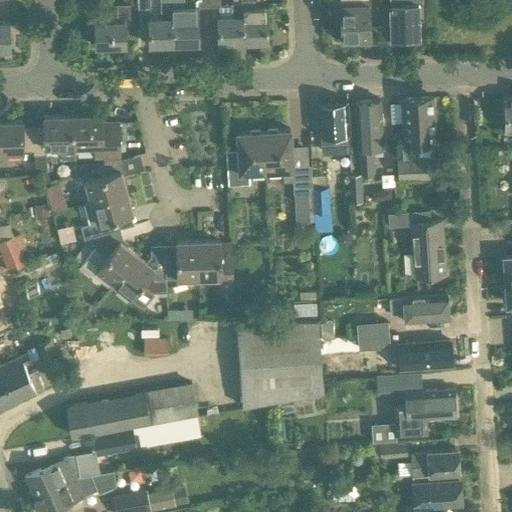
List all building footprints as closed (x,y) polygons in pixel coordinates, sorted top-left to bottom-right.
[(149,0),(137,0),(138,9),(150,9),(149,0)] [(160,0),(161,18),(148,18),(149,44),(174,44),(172,0),(160,0)] [(184,0),(172,0),(174,44),(198,43),(197,10),(185,11),(184,0)] [(241,0),(241,2),(243,42),(267,41),(266,7),(253,7),(253,0),(241,0)] [(368,0),(339,0),(340,38),(369,38),(368,0)] [(421,0),(389,0),(391,38),(419,37),(418,19),(422,19),(421,0)] [(232,15),(217,16),(218,43),(243,42),(241,2),(231,2),(232,15)] [(116,20),(94,21),(95,46),(125,45),(124,21),(129,21),(129,4),(116,5),(116,20)] [(0,49),(9,49),(8,22),(0,22),(0,49)] [(403,158),(396,158),(398,179),(429,177),(428,157),(432,157),(431,142),(435,142),(432,96),(400,98),(403,144),(402,144),(403,158)] [(380,100),(354,101),(357,148),(358,148),(359,173),(361,173),(374,173),(373,147),(383,146),(380,100)] [(346,101),(317,103),(319,135),(321,134),(321,145),(337,144),(340,175),(347,175),(347,171),(350,171),(348,133),(346,101)] [(100,114),(72,115),(72,145),(73,145),(94,144),(94,156),(102,156),(102,163),(117,159),(117,156),(118,156),(117,121),(101,122),(100,114)] [(43,126),(32,126),(33,155),(44,154),(44,146),(60,146),(61,158),(73,157),(73,145),(72,145),(72,115),(43,115),(43,126)] [(21,120),(0,120),(0,163),(5,164),(5,151),(32,151),(32,155),(33,155),(32,126),(21,126),(21,120)] [(310,165),(292,166),(290,129),(263,130),(265,170),(283,169),(284,181),(293,181),(296,223),(314,221),(312,187),(311,187),(310,165)] [(265,170),(263,130),(237,132),(238,154),(226,155),(228,185),(249,183),(249,171),(265,170)] [(140,152),(120,157),(124,171),(144,166),(140,152)] [(96,176),(85,179),(90,201),(126,191),(117,159),(102,163),(93,165),(96,176)] [(359,173),(349,174),(350,202),(367,201),(367,189),(362,189),(361,173),(359,173)] [(61,183),(48,186),(54,210),(67,207),(61,183)] [(331,229),(328,186),(312,187),(314,221),(315,230),(331,229)] [(96,222),(88,224),(91,235),(116,229),(113,218),(132,212),(126,191),(90,201),(96,222)] [(429,210),(388,213),(389,226),(411,224),(415,275),(445,273),(441,219),(430,220),(429,210)] [(9,223),(0,224),(0,249),(2,254),(25,243),(21,233),(14,236),(9,223)] [(116,229),(91,235),(94,248),(105,256),(95,269),(113,283),(136,253),(118,239),(116,229)] [(219,240),(198,241),(198,277),(219,277),(219,292),(232,292),(231,250),(219,250),(219,240)] [(176,266),(165,266),(165,292),(177,292),(177,277),(198,277),(198,241),(176,241),(176,266)] [(25,243),(2,254),(10,272),(26,265),(20,252),(26,250),(24,246),(26,246),(25,243)] [(31,276),(61,263),(57,252),(27,265),(31,276)] [(136,253),(113,283),(141,305),(151,292),(151,293),(165,292),(165,266),(153,266),(136,253)] [(511,253),(500,254),(502,280),(511,279),(511,253)] [(511,279),(502,280),(503,307),(511,306),(511,279)] [(404,297),(389,298),(390,314),(404,312),(405,321),(449,318),(447,293),(404,296),(404,297)] [(318,320),(236,320),(242,406),(323,391),(318,320)] [(387,321),(357,323),(358,336),(388,333),(387,321)] [(388,333),(358,336),(359,348),(389,345),(388,333)] [(166,335),(142,336),(142,353),(166,353),(166,335)] [(50,340),(37,346),(54,385),(67,379),(50,340)] [(450,340),(399,344),(401,367),(452,364),(450,340)] [(27,353),(0,365),(0,386),(28,374),(24,365),(31,362),(27,353)] [(28,374),(0,386),(0,409),(37,393),(36,392),(44,388),(36,371),(28,374)] [(424,373),(380,376),(380,392),(425,389),(424,373)] [(192,382),(66,406),(71,435),(197,412),(192,382)] [(406,406),(393,407),(395,435),(426,433),(425,418),(455,416),(453,388),(405,391),(406,406)] [(131,429),(92,436),(95,453),(202,434),(199,417),(131,429)] [(393,438),(394,420),(371,420),(370,437),(393,438)] [(407,456),(406,444),(373,447),(373,459),(407,456)] [(421,453),(410,453),(412,476),(425,475),(425,476),(458,473),(459,473),(457,450),(427,452),(426,447),(421,448),(421,453)] [(67,456),(24,475),(32,494),(75,476),(67,456)] [(313,468),(314,482),(326,481),(325,468),(313,468)] [(75,476),(32,494),(39,511),(45,511),(84,495),(83,495),(97,489),(98,491),(112,485),(110,470),(75,476)] [(414,506),(406,506),(406,511),(427,511),(427,505),(461,503),(459,479),(458,479),(458,473),(425,476),(425,475),(412,476),(414,506)] [(182,483),(171,485),(174,502),(186,499),(182,483)] [(143,490),(112,496),(115,511),(135,511),(147,510),(173,504),(169,486),(143,491),(143,490)]
